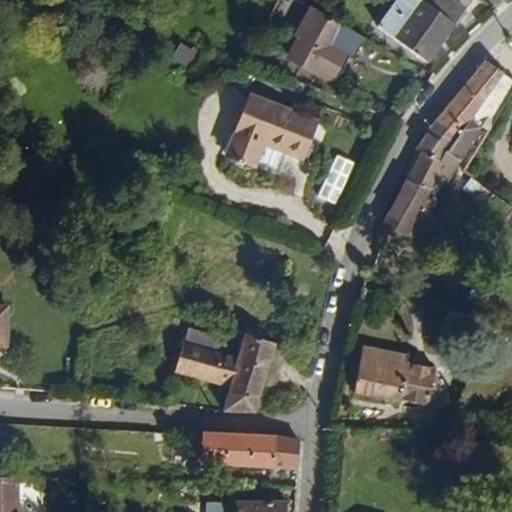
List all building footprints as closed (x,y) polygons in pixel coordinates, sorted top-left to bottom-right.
[(429,54),(451,17),(423,0),(413,0),(408,8),(394,0),(391,0),(378,23),(429,54)] [(462,0),(423,0),(451,17),(462,0)] [(345,47),(331,38),(343,17),(317,2),(290,50),(332,73),(345,47)] [(170,64),(189,70),(196,48),(177,42),(170,64)] [(511,61),(493,48),(484,55),(501,65),(511,72),(511,71),(511,61)] [(449,135),(482,91),(501,65),(484,55),(429,122),(449,135)] [(499,79),(511,72),(501,65),(482,91),(488,94),(499,79)] [(495,98),(511,72),(499,79),(488,94),(495,98)] [(304,151),(317,114),(250,88),(231,137),(258,152),(263,137),(304,151)] [(453,151),(443,144),(449,135),(429,122),(414,142),(420,146),(405,172),(424,182),(430,172),(441,177),(453,151)] [(258,152),(231,137),(226,148),(255,160),(258,152)] [(336,205),(356,162),(338,154),(318,196),(336,205)] [(424,209),(435,188),(424,182),(405,172),(380,222),(399,232),(403,225),(435,242),(443,225),(424,209)] [(377,308),(381,287),(362,284),(358,306),(377,308)] [(255,407),(279,340),(272,336),(276,323),(258,317),(255,317),(249,337),(193,317),(178,365),(233,383),(226,406),(255,407)] [(422,403),(427,367),(402,363),(405,346),(361,342),(354,387),(393,390),(391,399),(422,403)] [(268,460),(269,429),(226,427),(226,431),(205,431),(204,457),(268,460)] [(295,462),(295,436),(269,429),(268,460),(295,462)] [(0,511),(20,511),(19,473),(0,473),(0,511)] [(231,511),(231,492),(206,492),(205,511),(231,511)] [(281,511),(281,492),(231,492),(231,511),(281,511)]
